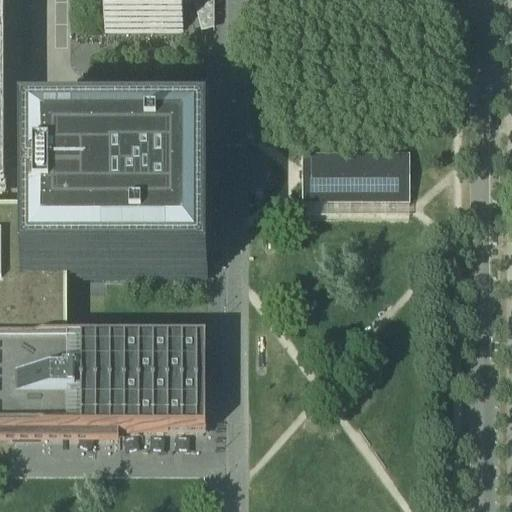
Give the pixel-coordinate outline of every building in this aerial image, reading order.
[(103,0),(104,35),(183,35),(183,2),(188,0),(103,0)] [(23,196),(23,217),(23,282),(67,282),(204,282),(204,251),(204,138),(70,138),(23,138),(23,196)] [(302,184),(302,207),(408,207),(408,160),(302,160),(302,184)] [(0,347),(10,347),(65,347),(67,347),(67,282),(23,282),(23,217),(12,217),(0,217),(0,347)] [(205,347),(67,347),(65,347),(10,347),(0,347),(0,446),(11,447),(21,447),(118,447),(118,439),(205,439),(205,347)]
